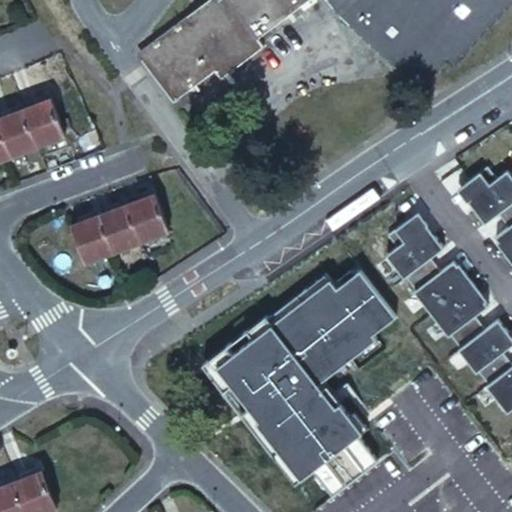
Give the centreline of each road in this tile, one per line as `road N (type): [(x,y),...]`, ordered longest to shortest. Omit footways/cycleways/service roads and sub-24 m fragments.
road 1 (residential): [(258,244),(117,50)]
road 2 (residential): [(258,244),(78,359)]
road 3 (residential): [(511,305),(396,156)]
road 4 (residential): [(396,156),(258,244)]
road 5 (residential): [(139,159),(0,210)]
road 6 (residential): [(511,82),(396,156)]
road 7 (residential): [(170,450),(78,359)]
